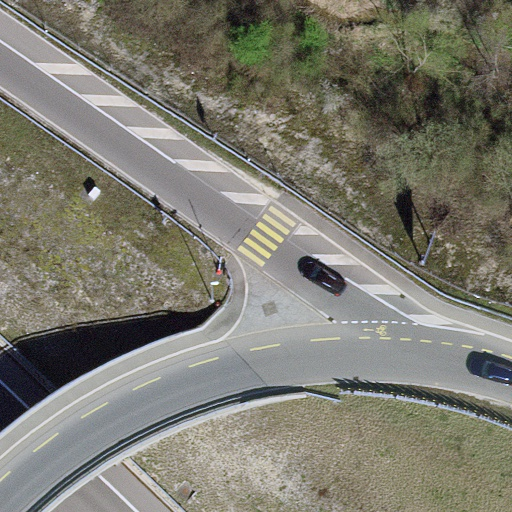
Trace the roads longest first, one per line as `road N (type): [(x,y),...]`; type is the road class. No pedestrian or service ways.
road 1 (motorway): [(433,358),(0,59)]
road 2 (primary): [(433,358),(308,356),(206,376),(107,420),(0,501)]
